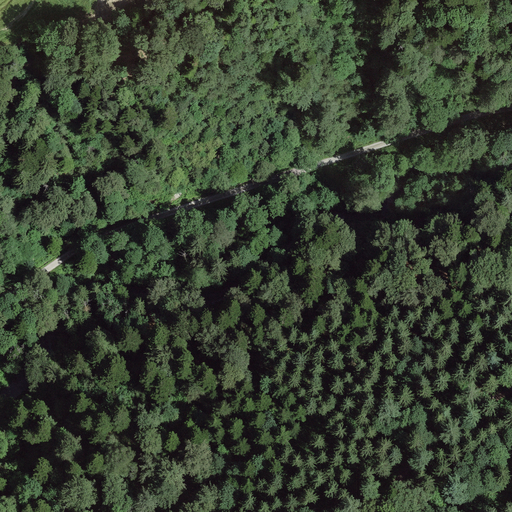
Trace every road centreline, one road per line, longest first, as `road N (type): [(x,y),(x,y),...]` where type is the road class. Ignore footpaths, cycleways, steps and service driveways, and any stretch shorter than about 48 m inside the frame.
road 1 (track): [(0,306),(130,224),(511,106)]
road 2 (track): [(367,511),(430,443),(511,388)]
